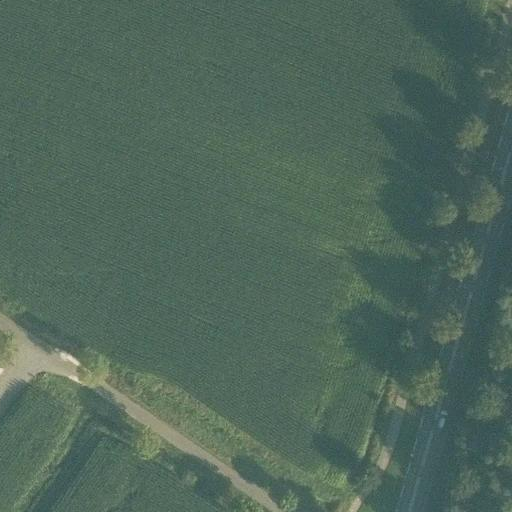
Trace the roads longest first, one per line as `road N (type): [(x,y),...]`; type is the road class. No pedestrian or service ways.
road 1 (unclassified): [(0,321),(282,511)]
road 2 (secondary): [(415,511),(511,189)]
